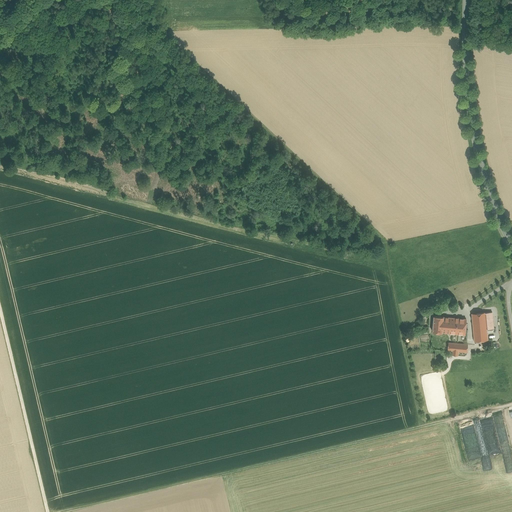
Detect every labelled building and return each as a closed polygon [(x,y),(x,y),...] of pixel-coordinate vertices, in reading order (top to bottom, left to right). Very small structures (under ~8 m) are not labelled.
[(485,312),(472,314),(474,341),(488,340),(487,328),(485,312)] [(492,312),(485,312),(487,328),(494,327),(492,312)] [(444,317),(434,316),(433,331),(442,332),(444,317)] [(454,318),(444,317),(442,332),(453,333),(454,318)] [(466,319),(454,318),(453,333),(465,335),(466,319)] [(468,344),(449,342),(448,350),(454,351),(458,351),(467,352),(468,344)] [(498,452),(500,442),(489,441),(487,452),(491,453),(491,451),(498,452)]
